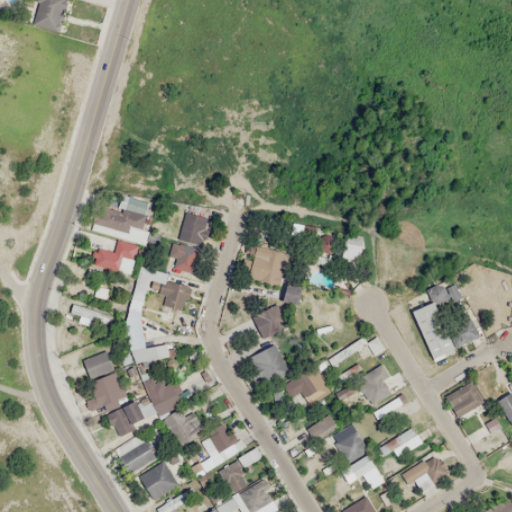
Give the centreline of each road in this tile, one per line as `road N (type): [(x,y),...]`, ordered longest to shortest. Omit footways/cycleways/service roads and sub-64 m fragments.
road 1 (tertiary): [(123,511),(51,380),(40,302),(49,233),(124,0)]
road 2 (residential): [(239,218),(209,338),(314,511)]
road 3 (residential): [(478,472),(369,300)]
